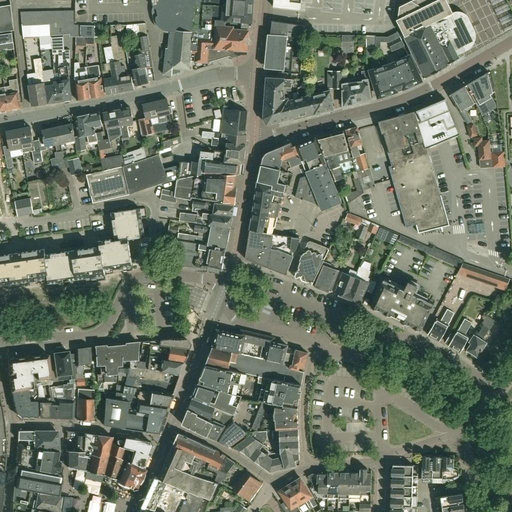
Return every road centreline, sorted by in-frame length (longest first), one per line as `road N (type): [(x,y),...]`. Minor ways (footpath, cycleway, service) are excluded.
road 1 (tertiary): [(254,138),(398,102),(511,42)]
road 2 (tertiary): [(0,122),(217,76),(256,75)]
road 3 (residential): [(0,345),(95,335),(139,278),(209,281),(222,290)]
road 4 (residential): [(497,391),(411,340),(349,352),(315,344)]
road 5 (residential): [(254,138),(238,244),(222,290)]
road 6 (residential): [(450,433),(378,390),(381,458)]
road 7 (residential): [(308,468),(302,413),(315,344)]
